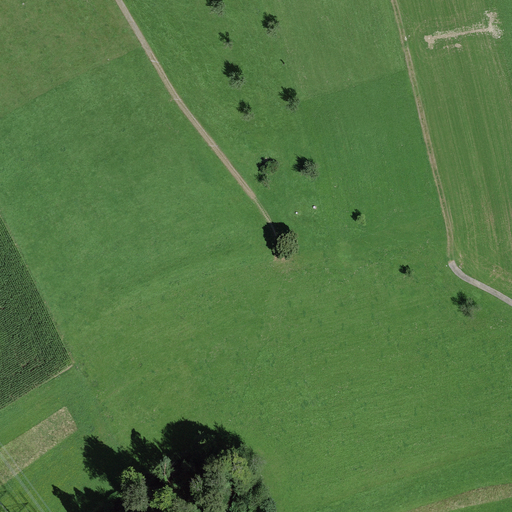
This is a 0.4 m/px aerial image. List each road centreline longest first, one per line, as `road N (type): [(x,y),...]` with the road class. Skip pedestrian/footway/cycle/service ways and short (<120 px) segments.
road 1 (track): [(393,0),(446,206),(451,268)]
road 2 (track): [(251,199),(184,111),(118,0)]
